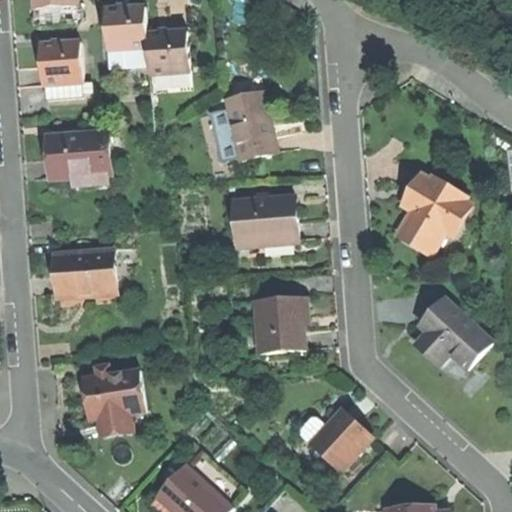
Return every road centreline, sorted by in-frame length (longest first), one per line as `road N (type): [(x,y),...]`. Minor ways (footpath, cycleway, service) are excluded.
road 1 (residential): [(355,37),(345,83),(363,360),(490,480),(506,511)]
road 2 (residential): [(0,79),(27,444)]
road 3 (residential): [(511,109),(419,49),(355,37)]
